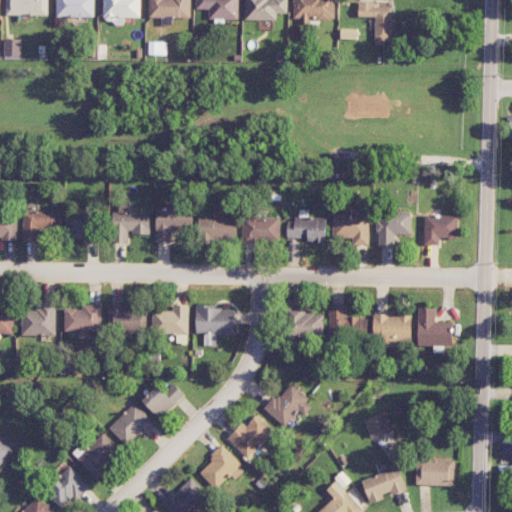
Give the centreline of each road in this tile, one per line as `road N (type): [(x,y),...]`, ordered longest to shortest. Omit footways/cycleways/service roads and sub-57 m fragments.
road 1 (residential): [(491,0),(477,511)]
road 2 (residential): [(485,278),(0,269)]
road 3 (residential): [(261,274),(246,369),(106,511)]
